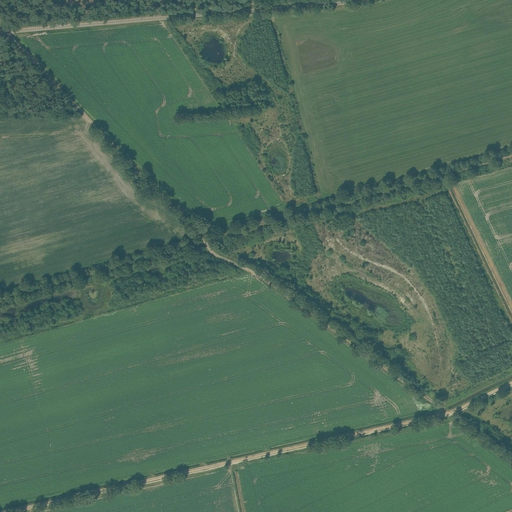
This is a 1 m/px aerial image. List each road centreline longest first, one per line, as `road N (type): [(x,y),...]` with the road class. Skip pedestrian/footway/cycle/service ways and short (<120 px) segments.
road 1 (track): [(7,511),(446,414)]
road 2 (unclassified): [(0,31),(359,0)]
road 3 (track): [(0,26),(205,241)]
road 4 (track): [(205,241),(446,414)]
